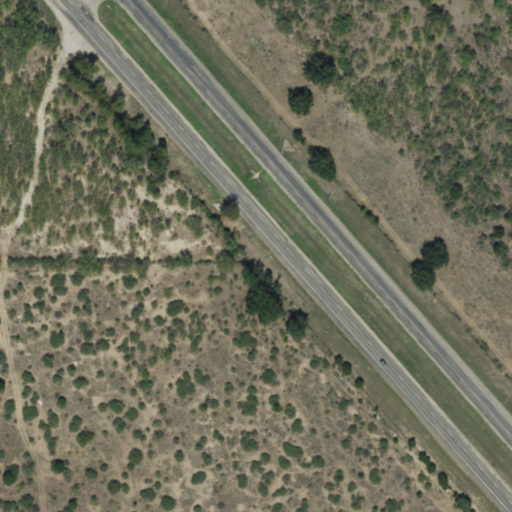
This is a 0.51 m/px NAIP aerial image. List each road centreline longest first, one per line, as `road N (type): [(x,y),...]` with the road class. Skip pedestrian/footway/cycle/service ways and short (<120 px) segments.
road 1 (trunk): [(62,0),(511,507)]
road 2 (trunk): [(511,438),(129,0)]
